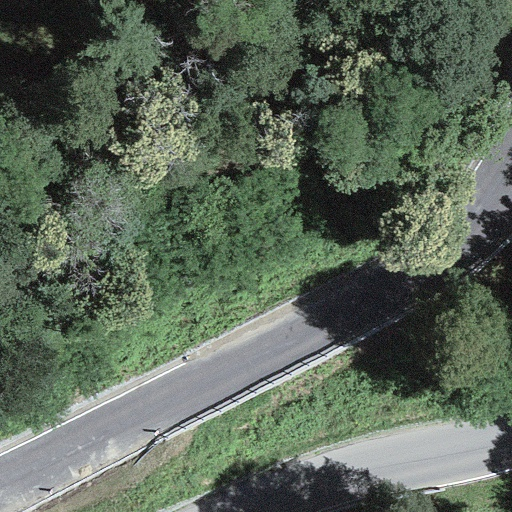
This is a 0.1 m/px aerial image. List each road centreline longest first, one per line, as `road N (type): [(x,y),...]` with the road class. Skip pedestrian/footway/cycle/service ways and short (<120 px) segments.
road 1 (tertiary): [(511,166),(463,229),(377,291),(0,482)]
road 2 (tertiary): [(245,511),(327,479),(511,433)]
